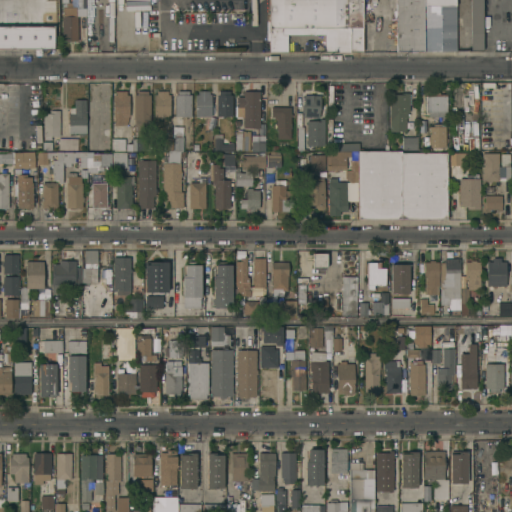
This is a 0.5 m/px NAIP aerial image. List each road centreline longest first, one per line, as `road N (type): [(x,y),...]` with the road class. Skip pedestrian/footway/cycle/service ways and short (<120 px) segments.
road 1 (residential): [(0,236),(511,233)]
road 2 (residential): [(0,66),(511,65)]
road 3 (residential): [(0,423),(511,422)]
